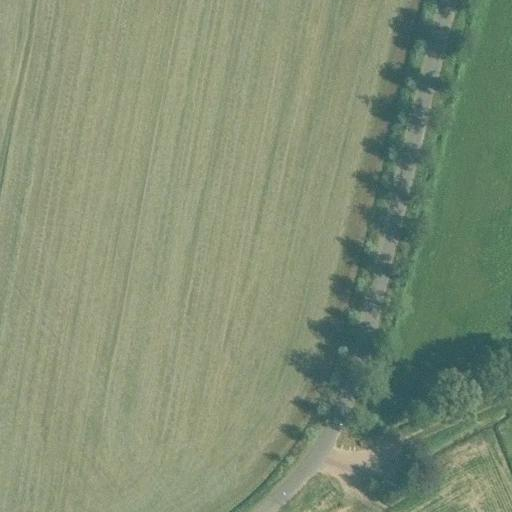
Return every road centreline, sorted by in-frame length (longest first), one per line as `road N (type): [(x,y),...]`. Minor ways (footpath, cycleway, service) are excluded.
road 1 (unclassified): [(263,511),(314,458),(348,394),(448,0)]
road 2 (track): [(314,458),(347,469),(511,393)]
